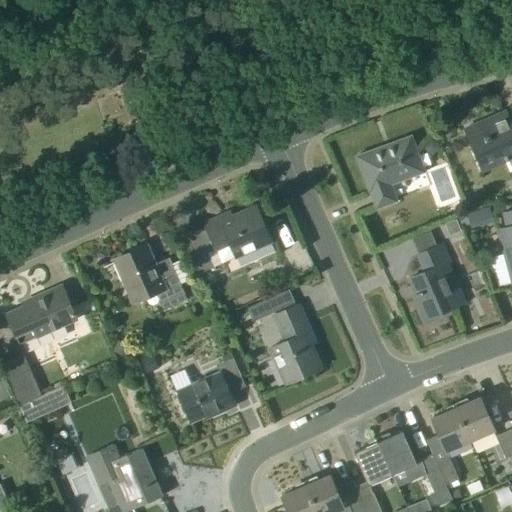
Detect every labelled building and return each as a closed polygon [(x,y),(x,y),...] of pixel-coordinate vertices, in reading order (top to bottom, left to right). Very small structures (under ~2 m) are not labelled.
[(511,126),(505,111),(465,128),(478,159),(481,167),(506,156),(511,169),(511,126)] [(392,184),(425,172),(411,136),(356,156),(370,192),(377,208),(398,201),(392,184)] [(441,147),(432,139),(423,147),(432,156),(441,147)] [(230,260),(237,257),(272,242),(256,205),(232,216),(234,219),(223,224),(219,216),(205,222),(217,248),(224,245),(230,260)] [(511,209),(502,212),(505,228),(498,231),(508,268),(496,272),(500,285),(497,286),(498,287),(511,283),(511,209)] [(457,306),(449,288),(440,267),(452,262),(444,243),(418,255),(425,271),(412,277),(414,282),(416,281),(421,291),(417,293),(429,319),(457,306)] [(188,299),(175,269),(160,275),(148,248),(116,262),(135,305),(157,295),(163,310),(188,299)] [(77,319),(62,285),(34,298),(36,301),(7,314),(21,343),(77,319)] [(266,315),(273,312),(268,300),(260,303),(266,315)] [(277,329),(279,328),(285,341),(270,348),(286,384),(322,367),(312,343),(308,345),(303,335),(311,331),(300,304),(272,316),(277,329)] [(221,357),(223,362),(233,358),(231,352),(221,357)] [(20,405),(42,395),(24,355),(2,365),(20,405)] [(147,374),(159,368),(154,356),(141,362),(147,374)] [(236,365),(233,358),(223,362),(222,363),(225,369),(236,365)] [(235,406),(230,394),(220,372),(192,384),(177,390),(191,422),(218,411),(219,413),(235,406)] [(0,399),(1,401),(11,397),(2,375),(0,376),(0,399)] [(64,386),(42,395),(20,405),(27,422),(72,403),(64,386)] [(456,408),(470,441),(495,430),(480,397),(456,408)] [(447,451),(470,441),(456,408),(432,418),(439,435),(427,440),(433,454),(432,454),(446,486),(460,480),(449,456),(450,456),(447,451)] [(506,458),(511,455),(511,437),(509,430),(497,435),(506,458)] [(379,442),(393,474),(417,463),(402,431),(379,442)] [(381,511),(370,485),(393,475),(393,474),(379,442),(354,452),(367,482),(356,486),(367,511),(381,511)] [(142,448),(121,458),(115,444),(86,457),(109,509),(120,504),(123,511),(127,511),(163,496),(162,495),(151,472),(149,474),(146,466),(154,462),(154,461),(148,464),(141,450),(142,449),(142,448)] [(452,499),(446,486),(432,454),(420,460),(427,474),(434,491),(440,505),(452,499)] [(343,485),(343,486),(336,489),(330,475),(306,485),(318,511),(334,511),(349,506),(351,511),(367,511),(356,486),(353,480),(343,485)] [(0,485),(0,510),(9,507),(0,485)] [(289,511),(318,511),(306,485),(282,496),(289,511)] [(474,511),(470,502),(463,505),(466,511),(474,511)]
